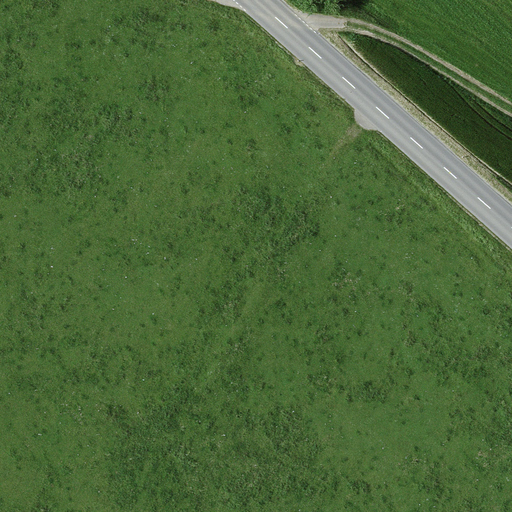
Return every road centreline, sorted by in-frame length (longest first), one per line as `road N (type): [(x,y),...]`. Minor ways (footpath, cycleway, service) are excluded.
road 1 (tertiary): [(511,226),(252,0)]
road 2 (track): [(511,108),(371,30),(225,0)]
